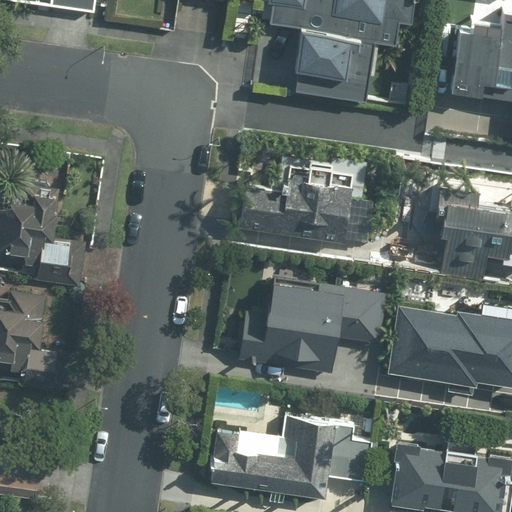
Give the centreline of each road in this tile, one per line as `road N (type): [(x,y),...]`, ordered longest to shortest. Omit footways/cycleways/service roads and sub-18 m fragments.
road 1 (residential): [(127,511),(189,95),(0,65)]
road 2 (unknown): [(187,106),(249,94),(298,96),(511,136)]
